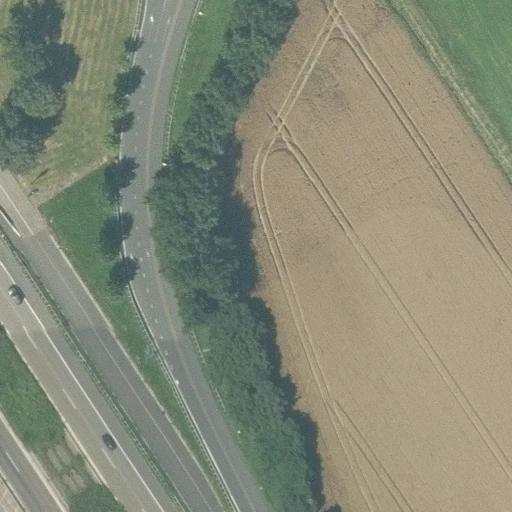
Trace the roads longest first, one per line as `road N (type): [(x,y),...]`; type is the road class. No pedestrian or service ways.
road 1 (motorway): [(245,511),(181,383),(141,269),(133,174),(155,45)]
road 2 (motorway): [(141,511),(0,295)]
road 3 (track): [(511,174),(394,0)]
